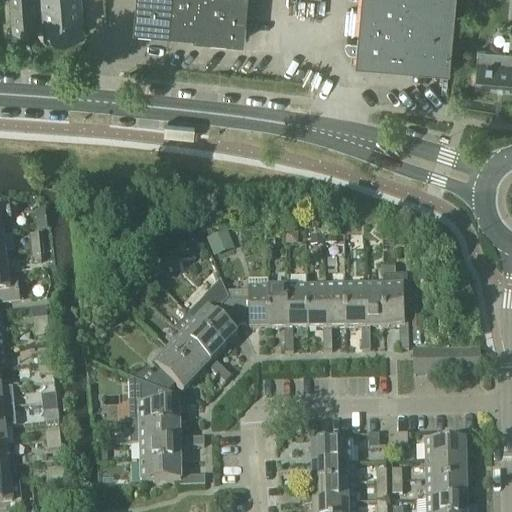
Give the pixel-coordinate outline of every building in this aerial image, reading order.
[(11,0),(14,31),(38,29),(35,0),(11,0)] [(83,0),(43,0),(47,37),(86,34),(83,0)] [(163,30),(170,30),(172,0),(136,0),(134,28),(148,29),(161,30),(163,30)] [(194,35),(195,35),(198,0),(172,0),(170,30),(194,33),(194,35)] [(198,0),(195,35),(244,39),(247,0),(198,0)] [(356,60),(403,64),(408,0),(361,0),(358,36),(350,35),(348,36),(346,37),(346,39),(345,41),(346,43),(346,45),(347,47),(348,47),(350,48),(357,48),(356,60)] [(408,0),(403,64),(450,69),(456,0),(408,0)] [(511,53),(479,51),(476,86),(511,88),(511,53)] [(0,236),(2,237),(1,227),(10,226),(8,207),(0,207),(0,236)] [(35,215),(37,233),(47,232),(45,214),(35,215)] [(311,235),(311,239),(311,246),(322,246),(322,235),(311,235)] [(209,243),(215,261),(234,254),(227,236),(209,243)] [(287,236),(286,237),(287,244),(297,244),(297,236),(287,236)] [(29,238),(30,252),(40,251),(38,237),(29,238)] [(200,239),(199,240),(188,241),(191,257),(202,255),(200,239)] [(40,251),(30,252),(32,267),(41,266),(40,251)] [(394,267),(382,267),(383,276),(394,276),(394,267)] [(6,275),(0,275),(0,305),(19,303),(16,283),(7,284),(6,275)] [(383,289),(384,329),(399,328),(399,352),(408,352),(407,327),(404,327),(403,288),(406,288),(406,278),(383,278),(383,289)] [(286,280),(286,291),(288,331),(292,331),(307,330),(306,291),(305,279),(286,280)] [(220,283),(187,318),(223,352),(237,337),(228,329),(237,320),(225,295),(220,283)] [(248,332),(268,331),(267,292),(267,283),(247,283),(248,300),(241,301),(241,294),(225,295),(237,320),(248,320),(248,332)] [(363,289),(344,290),(346,330),(360,329),(365,329),(363,289)] [(383,289),(363,289),(365,329),(369,329),(384,329),(383,289)] [(325,290),(306,291),(307,330),(322,330),(326,330),(325,290)] [(344,290),(325,290),(326,330),(330,330),(346,330),(344,290)] [(286,291),(267,292),(268,331),(283,331),(288,331),(286,291)] [(174,332),(181,339),(210,366),(213,363),(223,352),(187,318),(174,332)] [(34,321),(35,329),(49,328),(48,319),(34,321)] [(49,328),(35,329),(36,338),(50,336),(49,328)] [(360,329),(361,341),(369,341),(369,329),(365,329),(360,329)] [(322,330),(322,342),(331,342),(330,330),(326,330),(322,330)] [(288,331),(283,331),(284,343),(292,343),(292,331),(288,331)] [(181,339),(168,353),(196,380),(207,369),(210,366),(181,339)] [(369,341),(361,341),(361,353),(369,353),(369,341)] [(331,342),(322,342),(322,354),(331,354),(331,342)] [(292,343),(284,343),(284,355),(292,355),(292,343)] [(466,350),(452,351),(453,376),(466,376),(466,350)] [(479,350),(466,350),(466,376),(480,376),(479,350)] [(425,377),(425,351),(411,351),(412,377),(425,377)] [(439,351),(425,351),(425,377),(439,376),(439,351)] [(452,351),(439,351),(439,376),(453,376),(452,351)] [(145,372),(130,381),(146,387),(166,395),(174,386),(183,394),(196,380),(168,353),(154,367),(160,372),(153,379),(145,372)] [(38,359),(39,367),(53,366),(52,358),(38,359)] [(207,369),(215,377),(221,371),(213,363),(210,366),(207,369)] [(53,366),(39,367),(40,376),(54,374),(53,366)] [(221,371),(215,377),(224,385),(230,379),(221,371)] [(130,381),(131,429),(179,427),(178,406),(174,406),(174,398),(166,395),(146,387),(130,381)] [(42,397),(43,406),(57,404),(56,396),(42,397)] [(57,404),(43,406),(44,414),(58,412),(57,404)] [(131,447),(139,447),(179,446),(179,441),(179,427),(131,429),(131,447)] [(46,435),(47,444),(61,442),(60,434),(46,435)] [(397,437),(397,449),(407,449),(407,436),(397,437)] [(378,437),(368,437),(368,449),(378,449),(378,437)] [(191,441),(191,450),(203,449),(203,440),(191,441)] [(191,441),(179,441),(179,446),(179,450),(191,450),(191,441)] [(61,442),(47,444),(48,452),(62,451),(61,442)] [(425,444),(425,464),(465,463),(464,443),(425,444)] [(139,447),(140,467),(180,465),(179,450),(179,446),(139,447)] [(351,446),(311,447),(311,467),(347,467),(351,467),(351,466),(351,446)] [(98,463),(106,463),(106,449),(98,449),(98,463)] [(425,464),(426,484),(465,483),(465,463),(425,464)] [(180,465),(140,467),(141,486),(179,485),(179,488),(204,488),(204,479),(180,480),(180,465)] [(347,467),(311,467),(312,487),(355,486),(355,466),(351,466),(351,467),(347,467)] [(0,468),(0,487),(9,486),(7,467),(0,468)] [(391,472),(391,484),(401,484),(401,472),(391,472)] [(45,475),(46,483),(65,481),(64,473),(45,475)] [(385,473),(375,473),(376,485),(386,485),(385,473)] [(65,481),(46,483),(47,491),(66,489),(65,481)] [(426,484),(426,503),(466,502),(465,483),(426,484)] [(401,484),(391,484),(392,496),(402,496),(401,484)] [(386,485),(376,485),(376,497),(386,497),(386,485)] [(0,511),(21,511),(19,486),(9,487),(9,486),(0,487),(0,511)] [(355,486),(312,487),(312,506),(355,505),(355,486)] [(426,503),(426,511),(466,511),(466,502),(426,503)]
